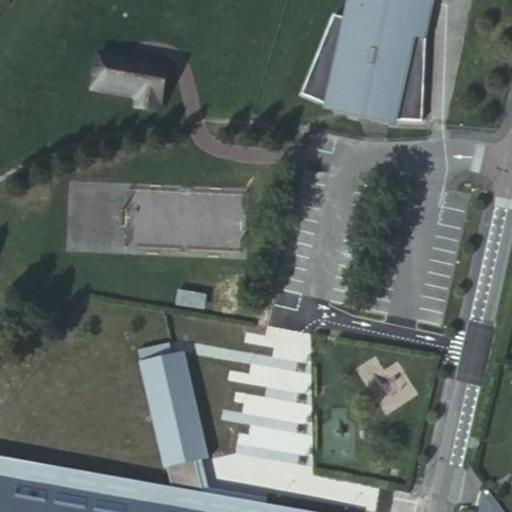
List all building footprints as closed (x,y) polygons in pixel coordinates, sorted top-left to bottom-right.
[(352,0),(348,21),(336,22),(305,99),(337,112),(345,93),(391,103),(388,124),(423,125),(426,41),(425,41),(433,0),(439,0),(447,1),(447,0),(352,0)] [(91,100),(160,103),(162,58),(93,55),(91,100)] [(391,103),(345,93),(337,112),(336,115),(388,127),(388,124),(391,103)] [(286,445),(302,361),(259,353),(243,435),(239,457),(281,466),(282,466),(283,466),(284,466),(285,467),(288,467),(296,468),(296,467),(298,467),(299,466),(300,466),(300,465),(301,465),(301,464),(302,464),(302,463),(303,463),(303,462),(304,461),(304,460),(305,458),(305,455),(304,454),(304,452),(303,450),(303,449),(302,449),(302,448),(301,447),(299,445),(298,444),(297,444),(296,444),(294,444),(293,443),(293,444),(289,444),(288,444),(287,445),(286,445)] [(163,443),(128,460),(143,480),(169,467),(212,456),(239,457),(243,435),(206,434),(187,354),(144,363),(163,443)] [(143,480),(167,511),(186,511),(221,501),(273,510),(281,466),(239,457),(212,456),(169,467),(143,480)]
